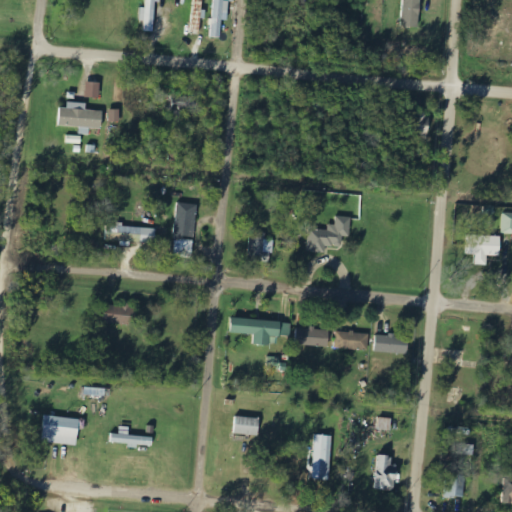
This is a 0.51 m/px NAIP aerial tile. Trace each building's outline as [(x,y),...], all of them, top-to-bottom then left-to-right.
[(156,3),(159,3),(159,0),(147,0),(147,8),(141,8),(141,22),(145,22),(145,32),(155,33),(156,3)] [(194,0),(192,34),(201,35),(202,0),(194,0)] [(231,0),(213,0),(212,38),(222,38),(222,21),(230,21),(231,0)] [(422,0),(403,0),(401,27),(419,29),(422,0)] [(102,83),(87,83),(87,98),(101,99),(102,83)] [(79,128),(79,135),(90,136),(90,129),(102,129),(103,112),(87,111),(87,104),(68,103),(68,109),(60,108),(59,127),(79,128)] [(120,110),(111,110),(110,123),(120,124),(120,110)] [(196,239),(197,205),(177,204),(175,258),(194,259),(194,239),(196,239)] [(501,234),(511,234),(511,213),(501,213),(501,234)] [(309,231),(308,253),(326,253),(327,247),(343,248),(344,237),(351,238),(352,218),(337,217),(336,226),(329,225),(329,232),(309,231)] [(157,228),(106,225),(105,241),(122,242),(122,235),(142,236),(141,244),(156,244),(157,228)] [(501,257),(502,237),(467,236),(467,255),(476,255),(476,265),(486,265),(486,257),(501,257)] [(247,260),(272,263),(274,240),(250,238),(247,260)] [(105,323),(134,327),(137,308),(108,305),(105,323)] [(254,335),(254,345),(271,346),(271,337),(282,338),(283,322),(233,319),(232,334),(254,335)] [(330,330),(296,329),(296,346),(330,347),(330,330)] [(369,351),(370,334),(336,332),(335,349),(369,351)] [(410,355),(411,337),(376,336),(375,353),(410,355)] [(280,370),(280,358),(268,357),(268,370),(280,370)] [(79,446),(81,420),(46,416),(43,443),(79,446)] [(234,435),(260,436),(261,419),(235,418),(234,435)] [(380,431),(392,432),(392,419),(380,419),(380,431)] [(131,429),(121,428),(120,435),(113,434),(112,443),(129,444),(128,448),(138,449),(139,446),(154,447),(154,438),(131,436),(131,429)] [(314,480),(331,481),(333,436),(315,436),(314,480)] [(474,456),(475,445),(455,445),(454,455),(474,456)] [(397,492),(398,470),(392,470),(393,457),(378,457),(377,491),(397,492)] [(467,476),(447,474),(444,497),(464,499),(467,476)]
